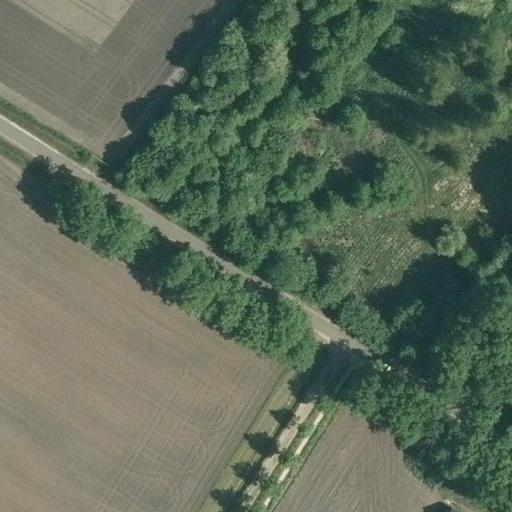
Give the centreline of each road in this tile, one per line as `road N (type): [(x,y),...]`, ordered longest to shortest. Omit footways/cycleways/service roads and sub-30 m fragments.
road 1 (unclassified): [(511,446),(0,126)]
road 2 (track): [(348,345),(245,511)]
